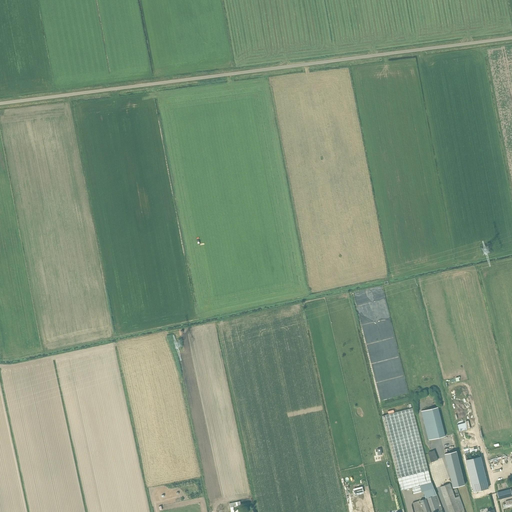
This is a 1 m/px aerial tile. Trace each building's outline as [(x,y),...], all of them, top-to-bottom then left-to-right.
[(438,407),(421,411),(428,440),(445,436),(438,407)] [(431,483),(412,408),(382,416),(401,490),(412,488),(413,494),(421,492),(421,491),(420,486),(431,483)] [(457,424),(459,431),(470,428),(468,421),(457,424)] [(430,451),(427,452),(430,458),(429,458),(431,462),(438,460),(434,450),(430,452),(430,451)] [(456,451),(444,454),(452,487),(464,484),(456,451)] [(480,456),(465,460),(473,491),(488,488),(480,456)] [(430,483),(421,486),(422,491),(431,489),(430,483)] [(449,483),(440,487),(449,511),(453,511),(460,510),(464,508),(459,496),(455,498),(451,488),(449,483)] [(499,499),(511,496),(510,488),(497,491),(499,499)] [(485,498),(484,492),(474,495),(476,500),(485,498)] [(430,497),(426,498),(430,511),(434,511),(442,510),(437,494),(435,495),(435,494),(432,495),(430,496),(430,497)] [(430,511),(426,498),(420,500),(423,511),(422,511),(430,511)] [(373,511),(371,503),(364,505),(365,511),(373,511)]
